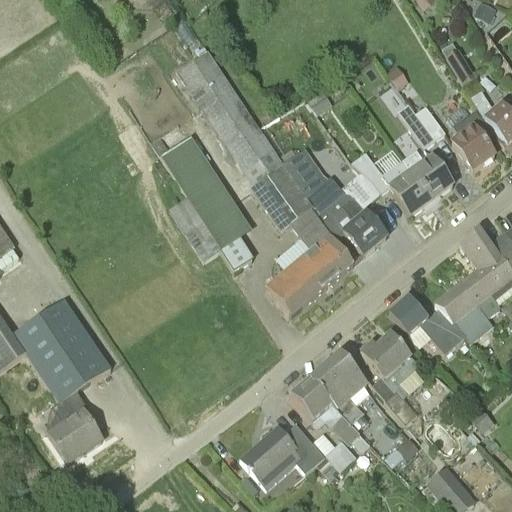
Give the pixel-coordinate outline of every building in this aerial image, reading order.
[(430,0),(420,0),(413,4),(421,16),(435,7),(430,0)] [(69,1),(61,6),(65,12),(73,7),(69,1)] [(479,7),(472,20),(488,29),(495,16),(479,7)] [(445,63),(456,56),(451,48),(440,55),(445,63)] [(269,152),(208,60),(178,80),(239,172),(269,152)] [(448,65),(461,88),(472,81),(463,67),(460,68),(456,61),(448,65)] [(385,78),(396,95),(407,88),(396,71),(385,78)] [(494,118),(480,96),(470,102),(484,126),(498,143),(496,145),(504,155),(511,147),(511,124),(501,112),(494,118)] [(434,147),(415,119),(407,109),(397,116),(424,154),(434,147)] [(415,119),(434,147),(445,139),(426,111),(415,119)] [(471,178),(493,162),(480,143),(490,137),(475,115),(451,131),(459,144),(451,149),(471,178)] [(327,184),(322,181),(304,154),(281,169),(283,173),(302,201),(327,184)] [(430,207),(410,178),(401,166),(381,180),(364,157),(351,167),(371,187),(380,199),(388,194),(409,222),(430,207)] [(410,178),(430,207),(452,191),(432,163),(410,178)] [(250,195),(277,235),(288,228),(309,212),(302,201),(283,173),(250,195)] [(385,244),(362,219),(350,200),(343,200),(330,183),(327,184),(302,201),(309,212),(335,247),(344,239),(350,247),(363,262),(385,244)] [(352,271),(335,247),(309,212),(288,228),(310,255),(265,292),(277,307),(289,323),(352,271)] [(0,277),(20,264),(0,234),(0,277)] [(511,298),(511,251),(505,242),(488,253),(476,237),(459,252),(478,277),(466,286),(434,312),(438,316),(452,331),(453,330),(464,343),(469,348),(490,331),(485,324),(492,319),(499,314),(496,311),(511,298)] [(254,265),(240,244),(221,257),(233,277),(254,265)] [(438,316),(427,325),(407,302),(388,319),(408,343),(420,332),(430,344),(444,360),(464,343),(453,330),(452,331),(438,316)] [(25,359),(58,408),(70,400),(71,402),(110,375),(61,304),(10,339),(24,360),(25,359)] [(418,372),(390,340),(376,353),(372,348),(360,358),(393,398),(384,406),(404,431),(416,420),(402,404),(407,400),(398,390),(418,372)] [(351,406),(367,393),(340,360),(309,386),(350,431),(363,420),(351,406)] [(369,451),(350,431),(309,386),(289,404),(302,419),(311,429),(312,428),(318,435),(325,428),(348,451),(351,448),(361,458),(369,451)] [(71,402),(70,400),(58,408),(49,414),(50,415),(51,415),(62,431),(49,440),(46,436),(45,437),(67,469),(101,446),(83,419),(88,416),(76,399),(72,402),(71,402)] [(469,426),(483,442),(495,432),(481,416),(469,426)] [(302,435),(289,446),(277,432),(239,465),(264,495),(285,477),(279,469),(286,462),(304,482),(317,470),(326,463),(324,461),(302,435)] [(395,454),(404,465),(417,454),(407,443),(395,454)] [(326,463),(339,478),(356,464),(341,446),(324,461),(326,463)] [(326,463),(317,470),(331,485),(339,478),(326,463)] [(472,511),(476,509),(446,472),(421,495),(435,511),(472,511)]
